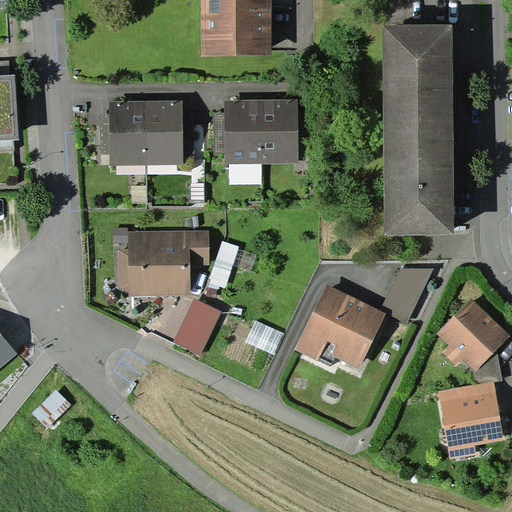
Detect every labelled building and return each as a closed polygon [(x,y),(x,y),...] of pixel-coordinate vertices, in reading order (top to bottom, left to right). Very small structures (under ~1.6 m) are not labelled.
[(266,0),(206,0),(207,49),(267,48),(266,0)] [(448,28),(387,28),(390,227),(450,227),(448,28)] [(10,79),(0,79),(0,136),(14,135),(10,79)] [(181,103),(116,104),(117,159),(182,158),(181,103)] [(294,104),(229,104),(230,158),(295,157),(294,104)] [(186,229),(132,231),(133,288),(188,287),(186,229)] [(381,313),(326,288),(299,347),(329,360),(333,352),(358,364),(381,313)] [(507,334),(473,300),(443,331),(477,364),(507,334)] [(0,358),(14,347),(0,330),(0,358)] [(502,431),(493,381),(442,390),(453,450),(473,447),(472,437),(502,431)] [(88,407),(61,382),(30,413),(42,424),(33,435),(49,450),(88,407)]
